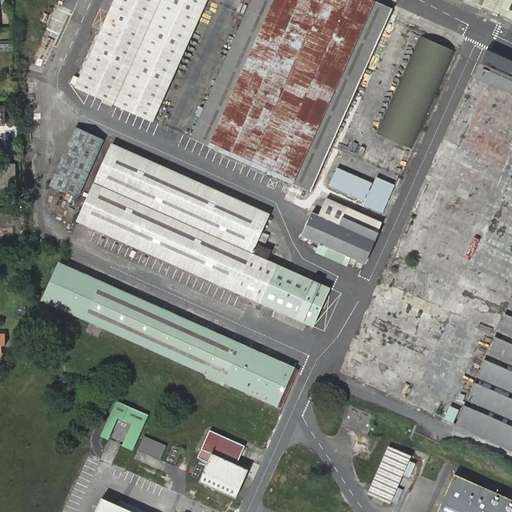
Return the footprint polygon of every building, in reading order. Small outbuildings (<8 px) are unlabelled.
[(208,0),(113,0),(75,88),(154,123),(208,0)] [(394,9),(374,0),(251,0),(190,138),(312,192),(394,9)] [(511,0),(466,0),(511,20),(511,0)] [(456,51),(420,35),(377,133),(413,149),(456,51)] [(511,94),(511,296),(455,424),(511,449),(511,61),(486,50),(473,77),(511,94)] [(108,141),(75,126),(49,186),(82,200),(108,141)] [(270,214),(111,143),(75,222),(314,328),(332,288),(253,253),(270,214)] [(0,187),(8,188),(9,192),(17,192),(16,165),(0,165),(0,187)] [(373,184),(338,168),(330,186),(366,202),(364,206),(383,214),(396,186),(376,177),(373,184)] [(384,222),(327,198),(320,216),(312,213),(302,236),(320,243),(316,253),(347,267),(351,258),(366,265),(384,222)] [(297,369),(58,264),(40,303),(279,409),(297,369)] [(6,269),(8,284),(17,283),(15,268),(6,269)] [(116,401),(100,437),(109,440),(118,420),(131,426),(122,446),(132,450),(148,416),(116,401)] [(451,405),(445,419),(454,423),(460,409),(451,405)] [(245,446),(210,431),(199,458),(209,462),(199,484),(237,500),(249,471),(237,465),(245,446)] [(138,451),(161,459),(167,444),(143,435),(138,451)] [(389,448),(368,495),(391,505),(412,458),(389,448)] [(416,449),(414,454),(427,460),(429,455),(416,449)] [(511,511),(511,500),(453,475),(436,511),(511,511)] [(133,511),(100,498),(93,511),(133,511)]
